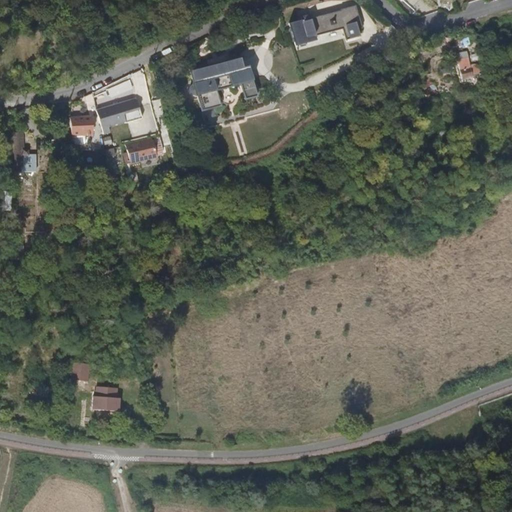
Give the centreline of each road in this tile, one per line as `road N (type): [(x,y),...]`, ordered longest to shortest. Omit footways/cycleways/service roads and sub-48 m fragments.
road 1 (unclassified): [(511,382),(372,434),(299,450),(116,452),(0,433)]
road 2 (unclassified): [(0,101),(77,89),(270,0)]
road 3 (unclassified): [(375,0),(422,26),(511,0)]
